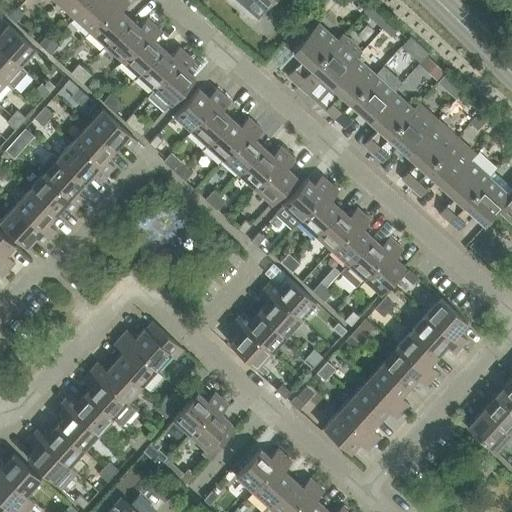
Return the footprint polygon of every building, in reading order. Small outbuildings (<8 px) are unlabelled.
[(74,17),(89,0),(60,0),(58,2),(74,17)] [(91,32),(118,0),(89,0),(74,17),(91,32)] [(107,46),(132,18),(124,10),(131,2),(129,0),(118,0),(91,32),(107,46)] [(273,0),(237,0),(244,5),(248,0),(252,0),(265,10),(273,0)] [(361,2),(356,8),(360,11),(365,6),(361,2)] [(370,6),(364,12),(373,20),(379,14),(370,6)] [(17,7),(9,16),(15,22),(23,13),(17,7)] [(123,60),(155,23),(148,17),(141,25),(132,18),(107,46),(123,60)] [(302,59),(287,75),(296,83),(298,85),(339,39),(318,21),(292,49),(297,54),(302,59)] [(139,75),(164,46),(156,39),(164,31),(155,23),(123,60),(139,75)] [(0,46),(20,65),(35,48),(9,24),(0,33),(0,46)] [(383,31),(389,36),(394,31),(388,26),(383,31)] [(339,39),(298,85),(307,93),(322,77),(330,84),(332,86),(358,57),(363,51),(356,43),(348,36),(344,33),(339,39)] [(46,49),(54,40),(47,34),(39,42),(46,49)] [(54,40),(46,49),(51,53),(59,44),(54,40)] [(415,47),(408,41),(404,45),(410,51),(415,47)] [(0,46),(0,76),(6,82),(13,88),(28,72),(20,65),(0,46)] [(155,89),(188,53),(180,46),(173,54),(164,46),(139,75),(154,88),(155,89)] [(167,111),(172,105),(197,77),(188,69),(195,60),(188,53),(155,89),(154,88),(148,95),(167,111)] [(340,93),(325,109),(334,118),(336,119),(377,74),(358,57),(332,86),(340,93)] [(444,74),(427,58),(421,66),(437,81),(444,74)] [(77,79),(86,69),(79,63),(70,72),(77,79)] [(377,74),(336,119),(345,128),(360,111),(368,119),(369,120),(395,91),(403,82),(385,65),(377,74)] [(77,79),(82,83),(91,74),(86,69),(77,79)] [(444,74),(437,81),(445,88),(452,81),(453,79),(445,72),(444,74)] [(41,83),(50,91),(55,85),(46,78),(41,83)] [(64,85),(72,93),(78,87),(69,79),(64,85)] [(44,97),(50,91),(41,83),(36,89),(44,97)] [(192,130),(224,93),(218,87),(210,96),(199,87),(175,115),(192,130)] [(369,137),(363,144),(373,153),(373,154),(415,108),(402,96),(395,91),(369,120),(378,128),(369,137)] [(110,107),(118,98),(111,92),(103,101),(110,107)] [(208,145),(233,117),(225,109),(232,101),(224,93),(192,130),(208,145)] [(118,98),(110,107),(115,111),(122,102),(118,98)] [(415,108),(373,154),(383,162),(398,146),(407,154),(439,119),(420,102),(415,108)] [(39,111),(48,119),(54,112),(45,105),(39,111)] [(17,106),(12,112),(21,120),(26,114),(17,106)] [(103,109),(88,126),(116,151),(123,143),(132,150),(139,142),(137,140),(103,109)] [(480,111),(472,121),(480,129),(489,119),(480,111)] [(38,112),(33,118),(42,126),(47,120),(38,112)] [(149,127),(143,122),(132,112),(125,120),(136,130),(135,131),(141,136),(149,127)] [(16,128),(20,123),(12,115),(7,121),(16,128)] [(224,159),(256,123),(249,117),(242,125),(233,117),(208,145),(224,159)] [(416,162),(401,178),(411,188),(458,136),(439,119),(407,154),(416,162)] [(240,173),(265,146),(257,139),(265,130),(256,123),(224,159),(240,173)] [(87,127),(73,142),(108,173),(115,166),(108,160),(115,152),(116,151),(88,126),(87,127)] [(163,139),(157,134),(149,143),(155,148),(163,139)] [(458,136),(411,188),(421,197),(436,180),(445,189),(446,189),(472,160),(478,153),(458,136)] [(10,144),(19,151),(25,145),(17,137),(10,144)] [(73,142),(59,158),(87,183),(94,175),(101,181),(108,173),(73,142)] [(15,156),(19,151),(10,144),(6,148),(15,156)] [(256,188),(288,152),(281,145),(274,153),(265,146),(240,173),(256,188)] [(52,152),(38,168),(44,174),(81,207),(86,201),(88,199),(79,192),(86,184),(87,183),(59,158),(52,152)] [(256,188),(271,202),(296,174),(289,168),(296,159),(288,152),(256,188)] [(180,176),(188,167),(180,160),(172,169),(180,176)] [(450,201),(439,213),(449,223),(491,177),(472,160),(446,189),(454,197),(450,201)] [(180,176),(185,180),(192,171),(188,167),(180,176)] [(491,177),(449,223),(459,231),(466,223),(474,214),(485,224),(511,195),(511,193),(511,187),(495,172),(491,177)] [(74,214),(81,207),(44,174),(30,190),(58,215),(65,206),(74,214)] [(300,220),(333,183),(325,177),(317,185),(308,176),(286,201),(276,212),(293,228),(300,220)] [(316,235),(341,207),(332,198),(340,190),(333,183),(300,220),(316,235)] [(50,223),(58,215),(30,190),(15,206),(52,239),(59,232),(50,223)] [(212,205),(220,196),(213,190),(205,199),(212,205)] [(511,194),(498,209),(511,222),(511,194)] [(220,196),(212,205),(217,209),(225,200),(220,196)] [(45,247),(52,239),(15,206),(0,222),(0,224),(27,248),(36,238),(45,247)] [(332,249),(364,212),(357,206),(349,214),(341,207),(316,235),(332,249)] [(348,263),(373,236),(364,227),(372,219),(364,212),(332,249),(348,263)] [(237,228),(243,233),(251,224),(245,219),(237,228)] [(487,227),(469,246),(480,257),(491,245),(498,238),(487,227)] [(0,260),(10,269),(16,262),(8,254),(16,245),(0,230),(0,260)] [(259,231),(255,235),(250,240),(257,246),(265,237),(259,231)] [(364,277),(396,241),(389,234),(381,243),(373,236),(348,263),(341,271),(356,285),(364,277)] [(396,241),(364,277),(380,292),(405,265),(396,257),(404,248),(396,241)] [(287,267),(295,258),(288,252),(280,261),(287,267)] [(287,267),(292,272),(300,263),(295,258),(287,267)] [(0,275),(2,278),(10,269),(0,260),(0,275)] [(409,269),(404,276),(412,283),(418,277),(409,269)] [(264,287),(300,318),(315,302),(288,278),(280,287),(271,279),(264,287)] [(319,295),(327,286),(321,280),(313,289),(319,295)] [(327,286),(319,295),(325,300),(332,291),(327,286)] [(285,334),(300,318),(264,287),(257,294),(265,302),(258,310),(285,334)] [(379,302),(388,310),(394,303),(385,295),(379,302)] [(460,332),(469,322),(440,297),(425,314),(462,346),(468,339),(460,332)] [(383,315),(388,310),(379,302),(375,307),(383,315)] [(271,350),(285,334),(258,310),(250,318),(242,310),(235,318),(271,350)] [(352,311),(344,319),(350,325),(358,316),(352,311)] [(455,354),(462,346),(425,314),(411,330),(439,355),(446,347),(455,354)] [(255,368),(271,350),(235,318),(228,326),(237,334),(228,343),(255,368)] [(364,318),(350,335),(359,343),(364,336),(363,335),(365,334),(366,334),(373,326),(364,318)] [(121,335),(119,337),(155,369),(169,354),(175,359),(183,349),(152,321),(145,329),(143,328),(135,337),(127,329),(121,335)] [(346,329),(338,321),(332,327),(341,335),(346,329)] [(431,365),(439,355),(411,330),(396,346),(433,379),(438,372),(431,365)] [(354,348),(359,343),(350,335),(345,340),(354,348)] [(119,337),(113,345),(122,352),(115,359),(113,361),(141,386),(155,369),(119,337)] [(425,387),(433,379),(396,346),(382,363),(410,388),(417,379),(425,387)] [(308,354),(317,362),(323,355),(314,348),(308,354)] [(312,367),(317,362),(308,354),(304,359),(312,367)] [(321,366),(330,374),(336,367),(327,360),(321,366)] [(92,368),(91,370),(126,402),(127,401),(141,386),(113,361),(106,369),(98,362),(92,368)] [(207,371),(198,363),(193,369),(202,376),(207,371)] [(402,397),(410,388),(382,363),(368,379),(404,410),(410,404),(402,397)] [(326,379),(330,374),(321,366),(317,371),(326,379)] [(91,370),(84,376),(93,384),(86,391),(85,394),(112,418),(120,425),(135,410),(126,402),(91,370)] [(511,376),(498,392),(511,404),(511,376)] [(396,419),(404,410),(368,379),(353,395),(381,420),(388,412),(396,419)] [(282,383),(276,390),(285,398),(291,392),(282,383)] [(189,434),(222,398),(213,391),(206,399),(196,391),(172,418),(189,434)] [(511,404),(498,392),(483,409),(511,434),(511,404)] [(64,400),(62,402),(98,434),(112,418),(85,394),(77,402),(69,394),(64,400)] [(374,429),(381,420),(353,395),(339,411),(375,443),(381,436),(374,429)] [(161,404),(170,412),(176,404),(167,396),(161,404)] [(289,402),(298,410),(304,404),(295,396),(289,402)] [(235,428),(229,423),(230,421),(221,413),(228,404),(222,398),(189,434),(205,448),(201,452),(208,458),(235,428)] [(62,402),(56,409),(64,416),(58,424),(56,426),(83,451),(98,434),(62,402)] [(166,416),(170,412),(161,404),(157,408),(166,416)] [(511,434),(483,409),(467,427),(496,453),(511,435),(511,434)] [(367,451),(375,443),(339,411),(324,428),(351,453),(359,444),(367,451)] [(35,432),(33,434),(69,466),(70,465),(83,451),(56,426),(49,434),(40,426),(35,432)] [(132,436),(141,444),(148,436),(139,429),(132,436)] [(33,434),(26,441),(35,449),(27,458),(54,483),(61,489),(76,473),(69,466),(33,434)] [(137,448),(141,444),(132,436),(129,440),(137,448)] [(152,453),(160,444),(154,439),(146,448),(152,453)] [(252,491),(284,455),(277,449),(270,458),(260,449),(236,476),(252,491)] [(0,458),(0,473),(25,497),(41,479),(14,455),(6,463),(0,458)] [(268,505),(292,478),(283,470),(291,461),(284,455),(252,491),(268,505)] [(484,459),(477,468),(486,476),(494,467),(484,459)] [(103,468),(112,476),(118,469),(110,461),(103,468)] [(108,480),(112,476),(103,468),(100,472),(108,480)] [(186,482),(194,473),(187,468),(180,476),(186,482)] [(0,473),(0,502),(11,511),(23,511),(32,503),(25,497),(0,473)] [(154,477),(147,486),(163,500),(171,492),(154,477)] [(276,511),(291,511),(316,485),(309,478),(301,486),(292,478),(268,505),(276,511)] [(319,511),(324,507),(316,499),(323,491),(316,485),(291,511),(319,511)] [(468,511),(479,511),(484,507),(463,487),(453,496),(468,511)] [(218,495),(212,490),(204,499),(210,504),(218,495)] [(79,494),(75,500),(83,507),(88,502),(79,494)] [(139,494),(130,505),(137,511),(153,511),(156,509),(139,494)] [(120,496),(106,511),(137,511),(130,505),(120,496)] [(0,511),(11,511),(0,502),(0,511)]
